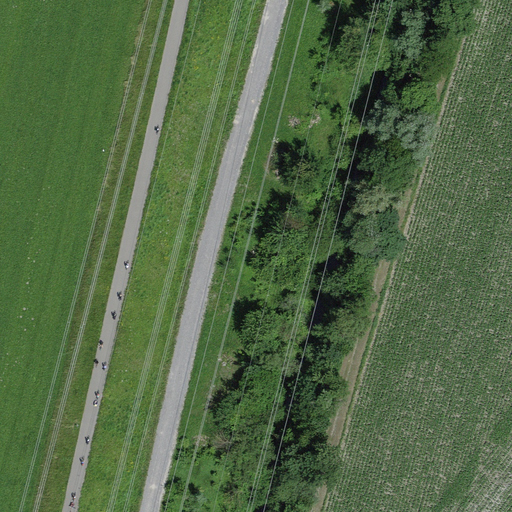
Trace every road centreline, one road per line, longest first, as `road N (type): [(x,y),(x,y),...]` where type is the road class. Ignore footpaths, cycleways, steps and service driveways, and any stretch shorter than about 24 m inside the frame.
road 1 (track): [(325,511),(480,0)]
road 2 (track): [(280,0),(158,511)]
road 3 (track): [(72,511),(186,0)]
